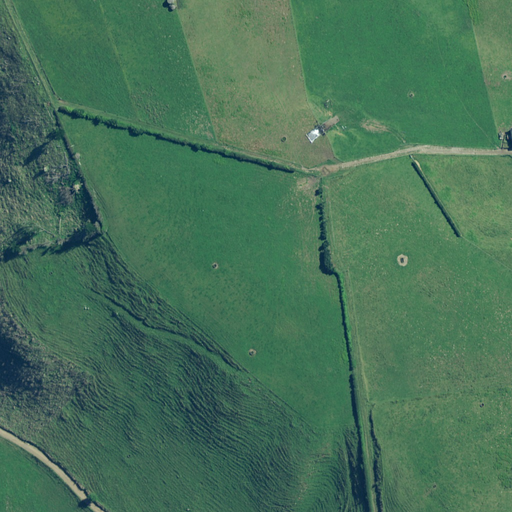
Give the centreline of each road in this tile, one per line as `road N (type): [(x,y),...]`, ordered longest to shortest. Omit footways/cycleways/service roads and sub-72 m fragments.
road 1 (track): [(511,153),(419,151),(356,162),(328,176),(372,511)]
road 2 (track): [(99,511),(0,425)]
